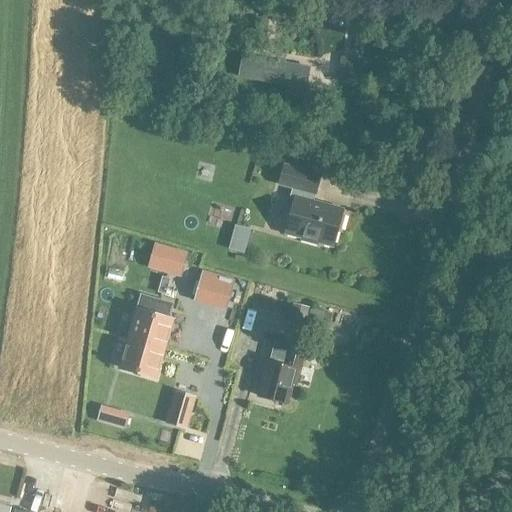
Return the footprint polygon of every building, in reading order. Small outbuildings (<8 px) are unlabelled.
[(164,0),(163,11),(179,12),(179,0),(164,0)] [(252,15),(253,0),(215,0),(214,12),(252,15)] [(258,17),(255,32),(254,41),(265,43),(270,19),(258,17)] [(199,35),(191,35),(191,47),(199,48),(200,38),(199,35)] [(243,59),(239,77),(289,86),(288,95),(305,98),(309,70),(243,59)] [(341,61),(340,85),(362,86),(364,62),(341,61)] [(285,168),(281,186),(294,190),(291,200),(296,202),(288,235),(303,239),(303,242),(319,246),(320,243),(334,247),(339,231),(342,232),(346,218),(342,217),(344,213),(314,205),(321,178),(285,168)] [(188,256),(156,246),(152,258),(159,260),(156,270),(181,277),(184,268),(188,256)] [(234,282),(204,273),(196,298),(226,307),(234,282)] [(127,339),(165,351),(174,322),(169,321),(174,304),(140,294),(127,339)] [(303,328),(308,309),(291,305),(287,324),(303,328)] [(323,323),(326,313),(311,309),(308,323),(323,327),(323,323)] [(339,335),(368,338),(370,317),(342,314),(339,335)] [(165,351),(127,339),(127,340),(118,369),(157,380),(165,351)] [(297,387),(307,348),(290,344),(289,350),(274,346),(275,340),(260,398),(287,405),(292,385),(297,387)] [(185,428),(194,397),(175,392),(166,423),(185,428)] [(124,428),(128,414),(117,411),(113,425),(124,428)]
